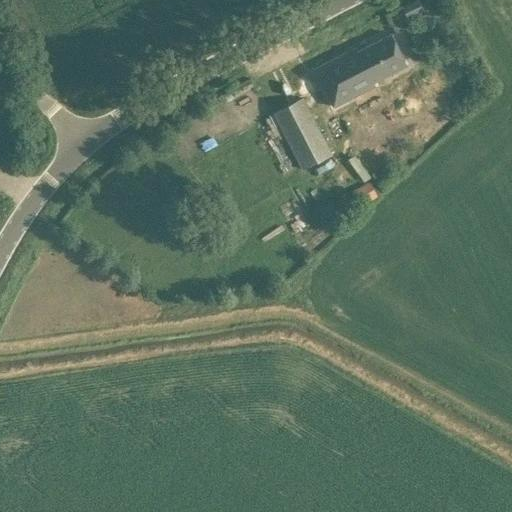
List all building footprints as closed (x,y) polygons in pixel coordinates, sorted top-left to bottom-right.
[(424,11),(421,3),(418,0),(417,0),(403,7),(408,18),(424,11)] [(370,84),(405,65),(389,35),(355,54),(353,50),(313,72),(331,105),(352,94),(346,83),(364,73),(370,84)] [(303,98),(274,112),(304,169),(332,155),(303,98)] [(221,108),(170,132),(185,166),(237,142),(221,108)] [(358,204),(375,197),(368,181),(351,189),(358,204)] [(332,202),(319,209),(325,220),(338,213),(332,202)]
